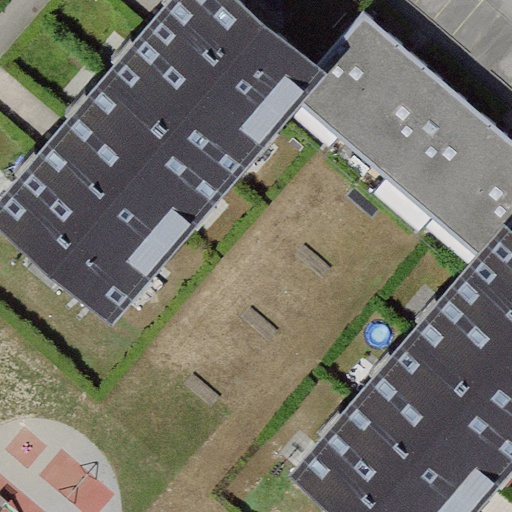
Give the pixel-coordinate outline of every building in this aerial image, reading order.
[(298,90),(325,59),(256,0),(145,0),(92,63),(224,176),(298,90)] [(393,171),(464,87),(370,6),(325,59),(298,90),(393,171)] [(0,234),(101,320),(224,176),(92,63),(45,118),(0,170),(0,234)] [(511,127),(464,87),(393,171),(489,253),(511,225),(511,127)] [(511,225),(489,253),(414,340),(511,423),(511,225)] [(495,511),(511,493),(511,423),(414,340),(294,481),(330,511),(495,511)]
